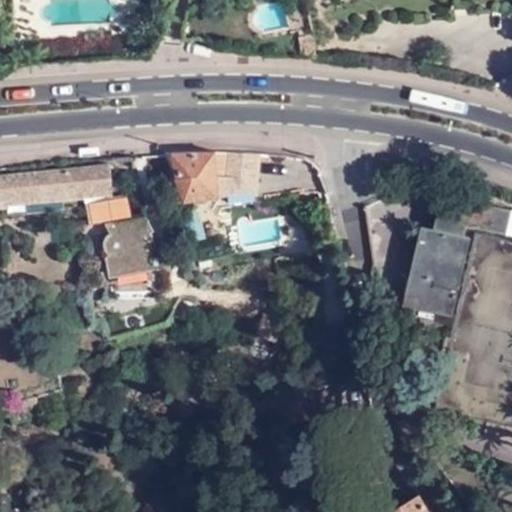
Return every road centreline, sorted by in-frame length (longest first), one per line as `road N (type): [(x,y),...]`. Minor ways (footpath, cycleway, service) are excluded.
road 1 (residential): [(348,119),(351,239),(411,450),(450,511)]
road 2 (secondary): [(351,89),(178,83),(0,96)]
road 3 (secondary): [(0,126),(253,111),(348,119)]
road 4 (secondary): [(348,119),(511,156)]
road 5 (secondary): [(511,125),(351,89)]
